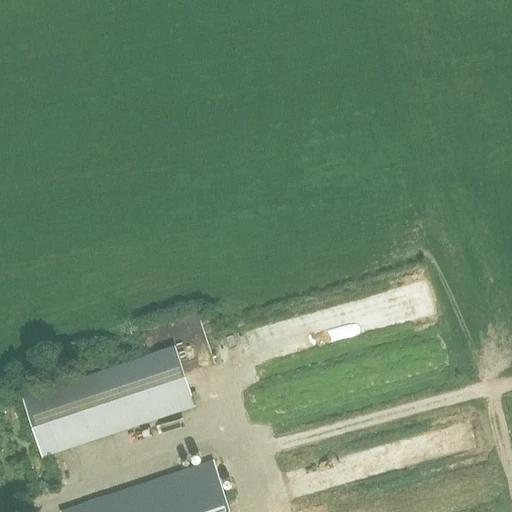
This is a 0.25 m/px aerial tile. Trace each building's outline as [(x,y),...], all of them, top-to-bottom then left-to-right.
[(406,281),(407,291),(396,293),(400,318),(437,313),(432,278),(406,281)] [(414,343),(419,365),(445,360),(440,337),(414,343)] [(293,412),(371,389),(361,357),(267,384),(274,406),(290,402),(293,412)] [(43,457),(90,441),(80,409),(33,425),(43,457)] [(389,447),(292,472),(299,496),(379,476),(373,456),(384,453),(388,468),(394,466),(389,447)] [(231,511),(214,458),(62,509),(62,511),(231,511)] [(437,482),(443,505),(499,490),(493,468),(437,482)] [(427,490),(326,511),(417,511),(431,509),(427,490)]
